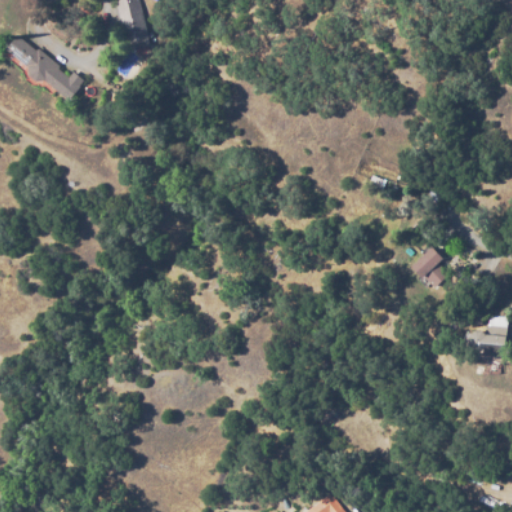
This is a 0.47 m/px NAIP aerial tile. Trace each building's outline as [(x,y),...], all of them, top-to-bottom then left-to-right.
[(128,52),(116,0),(139,0),(150,46),(128,52)] [(69,101),(45,82),(37,82),(29,78),(28,68),(6,50),(18,36),(36,50),(39,50),(60,66),(59,70),(80,87),(69,101)] [(435,288),(424,277),(422,279),(411,268),(425,254),(422,251),(436,237),(445,247),(440,255),(443,259),(438,263),(449,276),(435,288)] [(504,358),(484,355),(484,349),(480,350),(475,350),(470,346),(468,339),(470,333),(476,330),(485,331),(486,324),(508,326),(504,358)] [(305,511),(330,493),(344,511),(305,511)]
